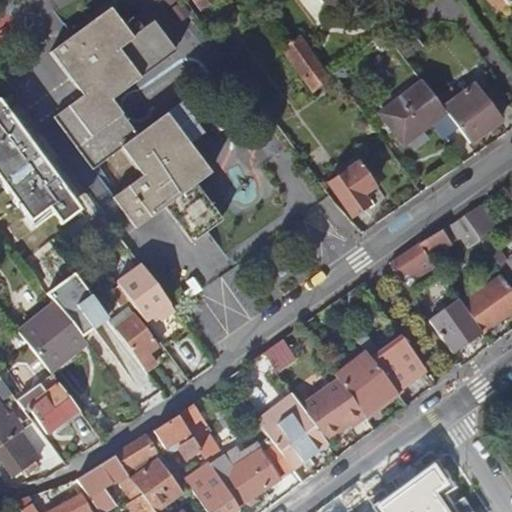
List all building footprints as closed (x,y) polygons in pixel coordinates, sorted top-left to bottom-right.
[(193,0),(193,1),(201,11),(215,0),(193,0)] [(324,0),(333,11),(347,0),(324,0)] [(399,0),(408,11),(420,0),(399,0)] [(179,103),(136,134),(111,100),(175,53),(153,23),(131,38),(110,9),(50,54),(81,96),(52,117),(91,169),(120,148),(140,176),(112,197),(135,228),(163,207),(190,243),(221,220),(194,185),(209,174),(187,144),(201,133),(179,103)] [(283,49),(313,92),(328,80),(298,38),(283,49)] [(404,146),(447,115),(422,82),(381,115),(404,146)] [(474,85),(444,107),(471,143),(500,120),(474,85)] [(4,94),(0,96),(0,176),(34,228),(55,214),(61,224),(81,210),(4,94)] [(328,185),(351,218),(369,205),(362,196),(373,188),(356,165),(328,185)] [(0,222),(15,244),(30,233),(0,193),(0,222)] [(478,207),(463,217),(479,239),(493,228),(478,207)] [(463,217),(419,245),(428,258),(459,238),(466,249),(480,241),(479,239),(463,217)] [(419,245),(390,265),(400,280),(430,260),(428,258),(419,245)] [(140,266),(116,284),(118,286),(128,300),(144,323),(156,314),(161,321),(174,311),(140,266)] [(55,305),(80,337),(96,324),(89,314),(98,307),(75,275),(66,282),(59,272),(40,286),(55,305)] [(459,302),(481,334),(511,311),(511,301),(499,283),(468,305),(464,299),(459,302)] [(119,307),(128,300),(118,286),(109,293),(119,307)] [(430,323),(452,355),(481,334),(459,302),(430,323)] [(55,305),(18,334),(28,347),(49,373),(86,344),(80,337),(55,305)] [(109,309),(103,313),(107,318),(113,314),(109,309)] [(110,323),(115,331),(133,318),(127,310),(110,323)] [(115,331),(138,362),(145,372),(156,363),(149,354),(157,348),(134,317),(133,318),(115,331)] [(365,353),(367,356),(373,351),(364,339),(358,343),(365,353)] [(371,362),(395,392),(423,371),(401,340),(371,362)] [(283,341),(264,354),(277,374),(297,361),(283,341)] [(364,416),(395,392),(371,362),(367,356),(365,353),(334,376),(364,416)] [(46,434),(78,411),(58,385),(52,378),(17,403),(23,411),(26,408),(46,434)] [(336,382),(300,408),(302,411),(325,444),(349,427),(350,430),(364,421),(336,382)] [(297,403),(273,422),(279,429),(302,411),(300,408),(297,403)] [(192,440),(194,442),(209,432),(192,406),(177,416),(189,435),(192,440)] [(0,446),(19,432),(22,430),(13,418),(8,421),(0,409),(0,446)] [(273,422),(261,430),(271,443),(275,448),(292,471),(303,485),(313,477),(303,463),(327,445),(325,444),(302,411),(279,429),(273,422)] [(177,416),(152,433),(160,445),(164,451),(189,435),(177,416)] [(19,432),(0,446),(0,459),(18,485),(27,477),(26,476),(38,468),(34,462),(38,460),(19,432)] [(143,497),(153,511),(168,511),(164,506),(182,494),(159,463),(154,467),(147,458),(154,453),(152,450),(160,445),(152,433),(115,458),(125,472),(134,467),(141,476),(133,482),(143,497)] [(188,461),(201,453),(194,442),(192,440),(179,448),(188,461)] [(209,466),(237,509),(292,471),(275,448),(262,456),(259,452),(231,470),(222,457),(209,466)] [(115,458),(75,481),(98,511),(106,511),(115,506),(103,490),(120,480),(123,484),(122,486),(133,502),(143,497),(133,482),(125,472),(115,458)] [(239,511),(237,509),(209,466),(185,483),(205,511),(239,511)] [(454,511),(423,472),(377,508),(379,511),(454,511)] [(14,502),(21,511),(89,511),(81,497),(52,511),(35,511),(26,499),(14,502)] [(153,511),(143,497),(133,502),(134,503),(130,506),(134,511),(153,511)]
